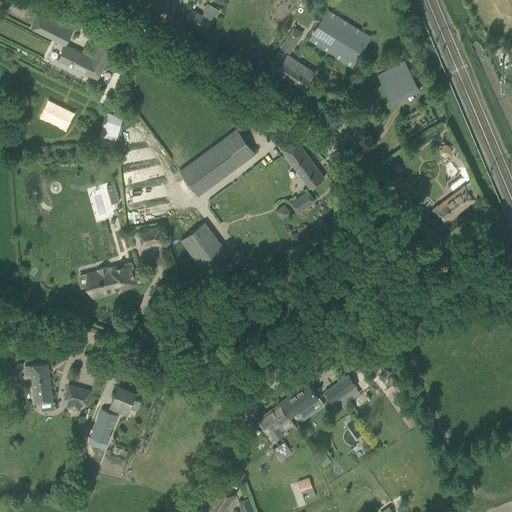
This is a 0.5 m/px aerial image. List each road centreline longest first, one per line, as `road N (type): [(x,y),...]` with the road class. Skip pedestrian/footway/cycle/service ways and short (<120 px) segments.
road 1 (unclassified): [(249,409),(345,320),(389,294),(481,263),(300,119),(99,3)]
road 2 (unclassified): [(249,409),(182,371),(70,326),(0,316)]
road 3 (unclassified): [(180,511),(249,409)]
